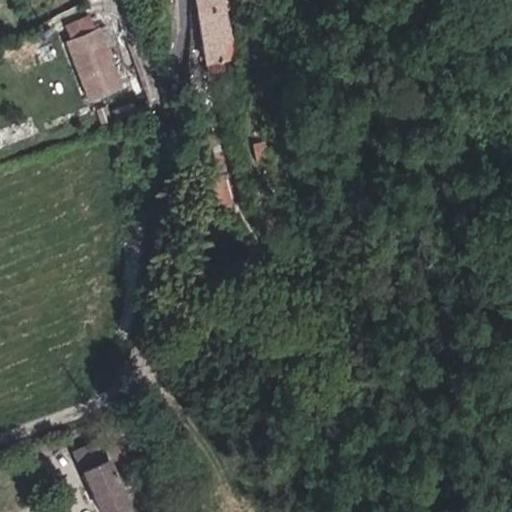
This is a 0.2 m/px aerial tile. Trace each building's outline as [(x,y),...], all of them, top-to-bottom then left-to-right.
[(192,0),(198,42),(200,42),(202,63),(222,62),(219,39),(218,26),(226,25),(224,16),(229,15),(225,0),(192,0)] [(61,38),(66,51),(61,53),(87,107),(116,93),(91,39),(87,41),(81,29),(61,38)] [(207,181),(216,209),(229,205),(221,177),(207,181)] [(66,460),(91,511),(115,511),(122,509),(92,447),(66,460)] [(234,474),(243,491),(261,481),(252,464),(234,474)]
